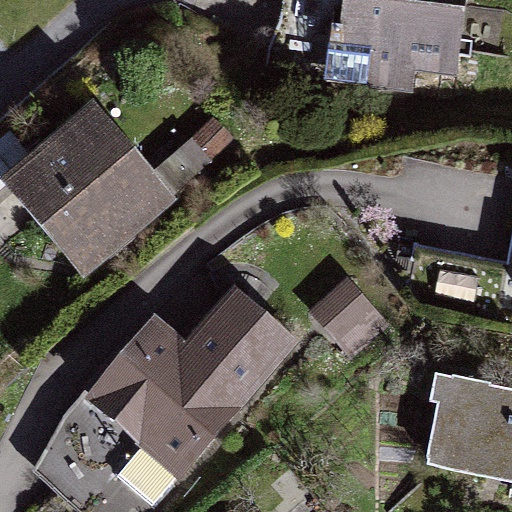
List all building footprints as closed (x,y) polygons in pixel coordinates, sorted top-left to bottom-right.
[(469,0),(282,0),(272,67),(322,77),(320,86),(415,99),(418,79),(457,82),(469,0)] [(99,116),(0,192),(4,198),(75,284),(172,205),(99,116)] [(0,192),(14,179),(0,161),(0,200),(4,198),(0,192)] [(351,281),(311,314),(349,358),(388,325),(351,281)] [(190,349),(156,323),(87,405),(142,449),(183,483),(302,352),(237,296),(190,349)] [(511,399),(444,386),(428,464),(511,480),(511,399)] [(89,511),(142,449),(87,405),(80,400),(60,420),(37,478),(77,511),(89,511)]
